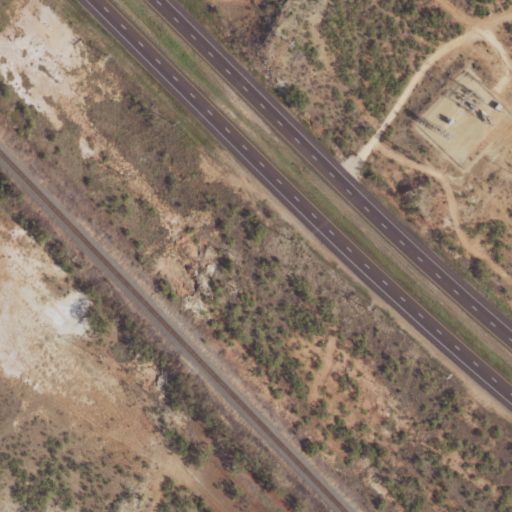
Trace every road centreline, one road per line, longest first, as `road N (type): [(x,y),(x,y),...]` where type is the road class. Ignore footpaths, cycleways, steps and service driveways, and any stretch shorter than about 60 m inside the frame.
road 1 (trunk): [(96,0),(366,265),(511,395)]
road 2 (trunk): [(511,347),(393,250),(138,0)]
